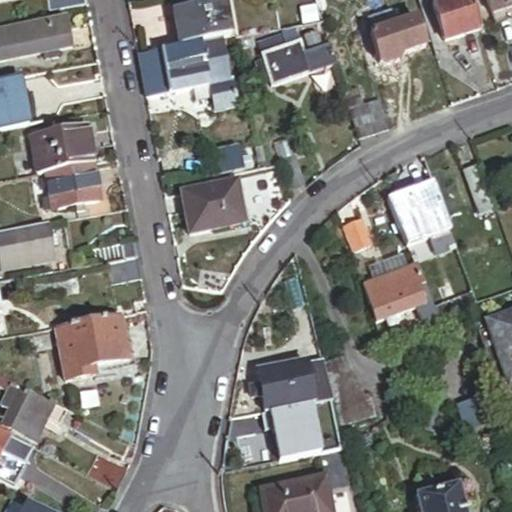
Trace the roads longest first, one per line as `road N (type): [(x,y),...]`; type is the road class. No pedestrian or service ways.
road 1 (residential): [(183,397),(253,263),(342,182),(511,110)]
road 2 (residential): [(183,397),(110,0)]
road 3 (residential): [(125,511),(183,397)]
